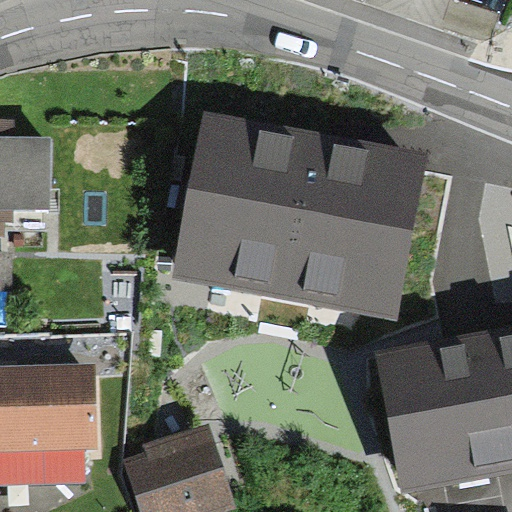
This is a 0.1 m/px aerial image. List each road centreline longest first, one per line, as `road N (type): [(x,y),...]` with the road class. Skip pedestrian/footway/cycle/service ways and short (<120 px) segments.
road 1 (tertiary): [(511,108),(318,38),(181,6)]
road 2 (tertiary): [(181,6),(96,11),(0,37)]
